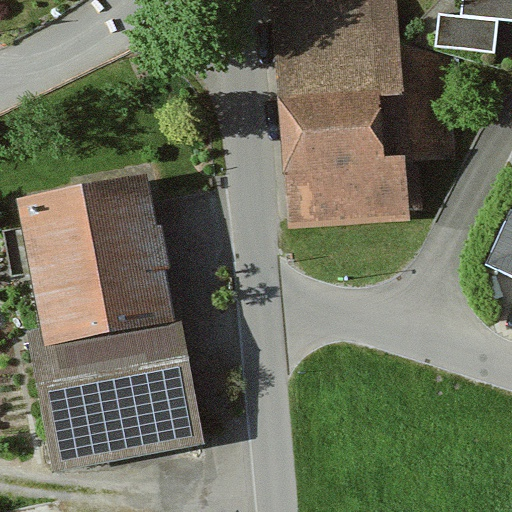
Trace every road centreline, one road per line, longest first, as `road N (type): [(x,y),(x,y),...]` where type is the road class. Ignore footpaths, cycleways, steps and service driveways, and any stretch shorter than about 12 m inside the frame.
road 1 (unclassified): [(228,0),(264,309)]
road 2 (residential): [(511,363),(407,330),(264,309)]
road 3 (unclassified): [(196,0),(135,11),(0,84)]
road 4 (unclassified): [(264,309),(274,511)]
